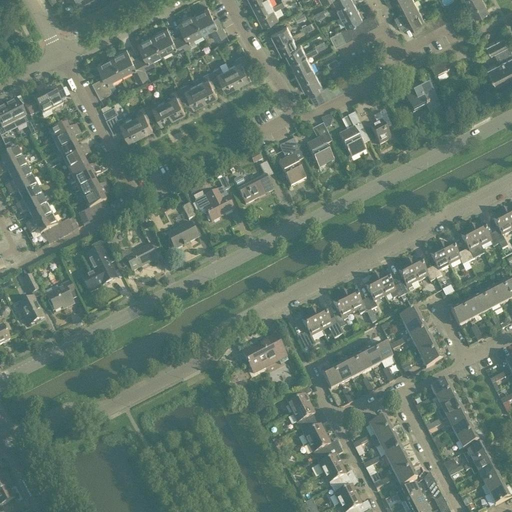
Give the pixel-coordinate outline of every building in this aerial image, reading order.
[(269,0),(260,0),(252,4),(257,14),(273,6),(272,6),(269,0)] [(353,0),(347,0),(336,6),(341,15),(357,7),(353,0)] [(414,0),(400,7),(403,13),(394,17),(396,21),(419,10),(414,0)] [(488,9),(483,0),(467,0),(466,1),(474,16),(488,9)] [(262,24),(278,16),(275,10),(284,5),(284,4),(282,1),(272,6),(273,6),(257,14),(262,24)] [(357,7),(341,15),(346,26),(347,25),(348,26),(351,25),(356,22),(362,19),(362,18),(362,17),(357,7)] [(207,8),(194,15),(203,32),(210,29),(215,39),(226,34),(217,16),(213,18),(207,8)] [(419,10),(396,21),(399,26),(407,21),(410,27),(416,24),(421,22),(424,20),(419,10)] [(442,11),(437,13),(442,24),(447,21),(442,11)] [(437,13),(431,16),(437,27),(442,24),(437,13)] [(367,17),(373,27),(378,25),(372,14),(367,17)] [(203,32),(194,15),(179,22),(184,33),(179,36),(185,47),(195,42),(193,37),(203,32)] [(431,16),(426,19),(432,30),(437,27),(431,16)] [(362,19),(367,30),(373,27),(367,17),(362,19)] [(473,18),(452,28),(455,34),(476,24),(473,18)] [(362,19),(356,22),(362,33),(367,30),(362,19)] [(426,19),(424,20),(421,22),(426,33),(432,30),(426,19)] [(362,33),(356,22),(351,25),(356,36),(362,33)] [(421,22),(416,24),(421,35),(426,33),(421,22)] [(416,24),(410,27),(416,38),(421,35),(416,24)] [(276,44),(292,35),(287,25),(271,34),(276,44)] [(351,25),(348,26),(346,28),(351,38),(356,36),(351,25)] [(168,28),(153,36),(162,54),(172,49),(174,53),(185,47),(179,36),(173,39),(168,28)] [(346,28),(340,30),(346,41),(351,38),(346,28)] [(346,41),(340,30),(335,33),(341,44),(346,41)] [(341,44),(335,33),(330,36),(335,47),(341,44)] [(297,45),(292,35),(276,44),(281,54),(284,52),(297,45)] [(143,54),(138,57),(144,69),(154,64),(152,59),(162,54),(153,36),(138,43),(143,54)] [(511,52),(504,36),(486,46),(490,54),(493,53),(498,62),(486,69),(495,85),(511,76),(511,52)] [(300,43),(297,45),(284,52),(289,61),(305,53),(300,43)] [(305,53),(289,61),(294,71),(310,63),(307,57),(318,52),(317,50),(321,48),(319,43),(314,46),(315,48),(305,53)] [(144,69),(138,57),(132,60),(127,49),(112,57),(121,74),(131,69),(138,81),(148,76),(144,69)] [(229,67),(237,84),(250,77),(243,65),(248,63),(244,55),(235,59),(237,63),(229,67)] [(121,74),(112,57),(98,64),(104,76),(92,82),(100,98),(112,92),(110,87),(114,84),(112,79),(121,74)] [(310,63),(294,71),(299,81),(315,72),(310,63)] [(444,63),(429,71),(434,80),(449,72),(444,63)] [(220,67),(211,72),(215,80),(219,77),(225,90),(237,84),(229,67),(221,70),(220,67)] [(204,79),(196,83),(205,100),(217,94),(211,82),(215,80),(211,72),(202,76),(204,79)] [(315,72),(299,81),(304,91),(306,90),(309,95),(315,92),(320,89),(317,84),(320,82),(315,72)] [(460,73),(453,78),(459,87),(466,82),(460,73)] [(341,79),(347,89),(352,87),(346,76),(341,79)] [(347,89),(341,79),(336,81),(341,92),(347,89)] [(336,81),(331,84),(336,95),(341,92),(336,81)] [(205,100),(196,83),(188,87),(187,84),(178,89),(182,96),(186,94),(193,107),(205,100)] [(415,83),(401,91),(413,114),(426,106),(432,118),(443,112),(429,85),(419,91),(415,83)] [(336,95),(331,84),(325,87),(331,98),(336,95)] [(45,86),(40,88),(53,112),(63,107),(60,102),(61,102),(62,103),(65,101),(65,99),(66,98),(60,87),(54,90),(53,89),(48,91),(45,86)] [(331,98),(325,87),(320,89),(325,100),(331,98)] [(53,112),(40,88),(35,90),(38,96),(33,98),(34,100),(24,106),(30,117),(40,112),(42,117),(53,112)] [(171,96),(164,100),(173,117),(184,111),(178,98),(182,96),(178,89),(170,93),(171,96)] [(320,89),(315,92),(320,103),(325,100),(320,89)] [(315,92),(309,95),(315,106),(320,103),(315,92)] [(15,100),(4,106),(8,112),(16,130),(17,130),(26,125),(28,124),(27,124),(25,119),(22,112),(15,100)] [(154,101),(146,105),(150,113),(154,111),(161,123),(173,117),(164,100),(156,104),(154,101)] [(150,113),(146,105),(137,110),(139,113),(131,117),(140,134),(152,128),(146,115),(150,113)] [(0,137),(0,138),(16,130),(4,106),(0,108),(0,125),(0,126),(0,125),(0,137)] [(118,113),(114,106),(103,111),(106,118),(113,133),(122,128),(128,140),(140,134),(131,117),(124,121),(122,118),(118,120),(115,114),(118,113)] [(377,124),(370,128),(379,146),(391,140),(386,131),(392,128),(384,112),(373,118),(377,124)] [(351,160),(366,152),(363,145),(369,142),(364,132),(355,114),(348,118),(354,129),(339,136),(351,160)] [(330,115),(322,119),(326,128),(334,124),(330,115)] [(454,118),(447,121),(449,127),(457,123),(454,118)] [(28,124),(26,125),(32,137),(39,133),(32,121),(27,124),(28,124)] [(51,145),(79,131),(76,126),(69,130),(66,125),(49,133),(54,142),(50,144),(51,145)] [(317,141),(307,146),(319,170),(335,162),(326,146),(333,142),(324,125),(316,129),(312,131),(317,141)] [(79,131),(51,145),(51,147),(56,145),(60,153),(76,144),(74,139),(81,136),(79,131)] [(286,160),(279,164),(291,188),(306,180),(297,163),(304,160),(294,140),(287,144),(292,153),(284,157),(286,160)] [(76,144),(60,153),(64,161),(60,163),(60,164),(89,150),(86,145),(79,149),(76,144)] [(0,171),(26,158),(25,157),(22,158),(17,150),(1,159),(3,164),(0,165),(0,171)] [(91,155),(89,150),(60,164),(61,166),(65,164),(70,172),(86,163),(84,158),(91,155)] [(27,159),(26,158),(0,171),(0,176),(0,177),(8,173),(11,178),(27,170),(23,161),(27,159)] [(86,163),(70,172),(74,180),(69,182),(70,184),(99,169),(96,164),(89,168),(86,163)] [(260,167),(265,177),(266,176),(267,179),(273,175),(267,163),(260,167)] [(105,166),(99,169),(70,184),(71,185),(75,183),(79,191),(96,182),(94,177),(95,177),(96,178),(108,171),(105,166)] [(27,170),(11,178),(13,183),(5,187),(8,192),(36,177),(35,176),(32,178),(27,170)] [(204,198),(195,203),(200,214),(206,211),(212,222),(221,218),(220,217),(234,210),(225,192),(230,189),(221,173),(214,176),(217,182),(218,182),(222,189),(218,191),(217,190),(204,197),(204,198)] [(267,179),(266,176),(265,177),(247,186),(243,178),(241,177),(235,181),(235,182),(239,190),(246,205),(273,192),(267,179)] [(40,187),(36,177),(8,192),(10,196),(18,192),(20,197),(37,189),(37,188),(40,187)] [(99,188),(96,182),(79,191),(84,199),(80,201),(80,203),(108,188),(106,184),(99,188)] [(108,188),(80,203),(81,204),(85,202),(89,211),(94,208),(98,206),(103,204),(106,202),(103,196),(111,193),(108,188)] [(37,189),(20,197),(23,202),(15,206),(18,211),(46,196),(45,195),(41,197),(37,189)] [(46,198),(46,196),(18,211),(20,215),(28,211),(30,216),(47,208),(43,200),(46,198)] [(109,215),(103,204),(98,206),(104,217),(109,215)] [(189,204),(181,208),(188,221),(196,217),(189,204)] [(98,206),(94,208),(100,220),(104,217),(98,206)] [(47,208),(30,216),(33,222),(25,226),(27,230),(55,215),(55,214),(51,216),(47,208)] [(94,208),(89,211),(95,222),(100,220),(94,208)] [(508,210),(502,213),(511,231),(511,209),(509,212),(508,210)] [(89,211),(84,214),(90,225),(95,222),(89,211)] [(511,232),(511,231),(502,213),(497,216),(497,217),(492,219),(499,231),(493,235),(499,246),(501,251),(507,247),(502,238),(511,232)] [(90,225),(84,214),(79,216),(84,228),(90,225)] [(140,214),(135,217),(143,233),(149,230),(140,214)] [(56,217),(55,215),(27,230),(30,235),(38,231),(40,236),(43,235),(48,232),(53,230),(57,228),(57,227),(53,219),(56,217)] [(74,218),(69,221),(75,231),(80,229),(74,218)] [(74,232),(68,222),(63,225),(69,236),(74,233),(74,232)] [(191,224),(168,235),(175,251),(199,239),(191,224)] [(69,236),(63,225),(58,227),(64,238),(69,236)] [(476,226),(470,229),(481,249),(490,244),(493,249),(499,246),(493,235),(488,237),(482,225),(477,228),(476,226)] [(57,228),(53,230),(59,241),(64,238),(58,227),(57,227),(57,228)] [(481,249),(470,229),(465,232),(465,234),(460,236),(468,250),(462,252),(468,264),(474,261),(470,255),(481,249)] [(53,230),(48,232),(54,243),(59,241),(53,230)] [(54,243),(48,232),(43,235),(49,246),(54,243)] [(468,264),(462,252),(457,255),(451,243),(446,246),(445,244),(439,247),(449,267),(460,262),(463,267),(468,264)] [(93,275),(83,280),(90,294),(118,280),(108,260),(114,257),(107,244),(100,248),(101,250),(84,259),(93,275)] [(122,264),(117,266),(120,271),(129,266),(133,272),(157,259),(150,246),(132,255),(130,252),(121,253),(122,264)] [(449,267),(439,247),(434,250),(435,251),(429,254),(435,267),(430,269),(436,281),(441,278),(439,273),(449,267)] [(412,262),(407,264),(417,283),(427,278),(430,284),(436,281),(430,269),(425,272),(418,260),(413,263),(412,262)] [(417,283),(407,264),(401,267),(402,269),(397,271),(403,283),(398,286),(404,297),(410,294),(409,291),(413,289),(412,286),(417,283)] [(380,276),(374,279),(384,298),(390,295),(394,300),(397,298),(398,299),(404,297),(398,286),(393,289),(386,275),(380,277),(380,276)] [(30,276),(23,280),(31,295),(38,291),(30,276)] [(384,298),(374,279),(368,282),(369,283),(364,285),(370,297),(365,300),(370,311),(376,308),(374,303),(384,298)] [(501,286),(510,302),(511,300),(511,280),(501,286)] [(59,290),(47,297),(55,312),(73,303),(70,298),(76,295),(69,282),(60,287),(62,290),(59,291),(59,290)] [(501,286),(491,291),(499,307),(510,302),(501,286)] [(370,311),(365,300),(360,303),(354,291),(349,294),(348,292),(342,296),(352,315),(362,309),(365,314),(370,311)] [(499,307),(491,291),(481,296),(489,312),(491,316),(501,310),(499,307)] [(352,315),(342,296),(337,298),(337,300),(332,302),(339,316),(334,319),(340,329),(345,326),(344,321),(347,319),(346,317),(352,315)] [(489,312),(481,296),(471,301),(479,317),(489,312)] [(34,298),(19,306),(29,326),(44,318),(34,298)] [(479,317),(471,301),(461,307),(469,323),(479,317)] [(469,323),(461,307),(451,312),(459,328),(469,323)] [(340,329),(334,319),(329,322),(322,309),(317,312),(317,311),(311,313),(321,333),(328,329),(334,340),(343,335),(340,329)] [(405,329),(420,321),(415,310),(399,319),(405,329)] [(321,333),(311,313),(305,317),(306,318),(301,320),(308,333),(303,336),(305,340),(299,343),(304,352),(302,352),(305,357),(309,355),(307,350),(315,346),(311,338),(321,333)] [(425,331),(420,321),(405,329),(410,339),(425,331)] [(387,324),(380,328),(383,333),(389,329),(387,324)] [(2,326),(0,327),(0,345),(10,340),(2,326)] [(431,341),(425,331),(410,339),(415,350),(431,341)] [(275,337),(242,354),(252,374),(278,361),(280,365),(288,361),(275,337)] [(403,339),(396,343),(399,348),(406,344),(403,339)] [(436,352),(431,341),(415,350),(420,360),(436,352)] [(399,348),(396,343),(390,346),(392,351),(399,348)] [(384,344),(374,349),(382,365),(393,360),(384,344)] [(382,365),(374,349),(363,354),(372,371),(382,365)] [(441,362),(436,352),(420,360),(426,370),(441,362)] [(363,354),(353,359),(361,376),(372,371),(363,354)] [(353,359),(343,365),(351,381),(361,376),(353,359)] [(413,360),(407,363),(409,368),(416,364),(413,360)] [(343,365),(333,370),(341,386),(351,381),(343,365)] [(386,379),(390,376),(387,369),(382,371),(386,379)] [(341,386),(333,370),(322,375),(330,392),(341,386)] [(495,378),(498,382),(505,379),(502,374),(495,378)] [(366,389),(370,387),(366,379),(362,382),(366,389)] [(435,400),(452,392),(446,382),(430,390),(435,400)] [(370,387),(366,389),(366,390),(362,393),(364,397),(373,393),(370,387)] [(291,415),(308,406),(304,397),(310,394),(307,388),(284,399),(287,405),(286,405),(291,415)] [(345,400),(350,397),(346,390),(342,392),(345,400)] [(457,402),(452,392),(435,400),(441,411),(457,402)] [(428,401),(421,405),(423,409),(430,405),(428,401)] [(457,402),(441,411),(446,421),(462,412),(457,402)] [(313,415),(308,406),(291,415),(297,425),(300,430),(323,418),(320,412),(313,415)] [(462,412),(446,421),(451,431),(467,422),(462,412)] [(326,424),(323,418),(300,430),(303,435),(302,435),(307,445),(324,436),(320,427),(326,424)] [(374,437),(389,429),(384,419),(368,427),(374,437)] [(431,425),(434,429),(441,426),(438,421),(431,425)] [(467,422),(451,431),(456,441),(472,432),(467,422)] [(389,429),(374,437),(379,447),(395,439),(389,429)] [(478,443),(472,432),(456,441),(462,451),(478,443)] [(329,445),(324,436),(307,445),(312,455),(313,455),(316,460),(339,448),(335,442),(329,445)] [(400,449),(395,439),(379,447),(384,457),(400,449)] [(449,441),(442,445),(444,449),(451,446),(449,441)] [(464,468),(487,456),(481,446),(467,453),(462,455),(468,465),(463,468),(464,468)] [(342,454),(339,448),(316,460),(319,466),(318,466),(323,475),(340,466),(335,458),(342,454)] [(405,459),(400,449),(384,457),(389,468),(405,459)] [(492,467),(487,456),(464,468),(465,470),(464,470),(466,473),(470,471),(473,477),(478,475),(492,467)] [(379,463),(377,461),(376,459),(369,462),(371,467),(379,463)] [(410,470),(405,459),(389,468),(394,478),(410,470)] [(345,476),(340,466),(323,475),(328,485),(329,485),(332,490),(354,478),(351,472),(345,476)] [(498,478),(492,467),(478,475),(483,485),(498,478)] [(416,480),(410,470),(394,478),(400,488),(416,480)] [(357,485),(354,478),(332,490),(334,496),(338,505),(355,496),(351,488),(357,485)] [(498,478),(483,485),(489,496),(504,488),(498,478)] [(387,479),(379,483),(382,487),(389,483),(387,479)] [(437,488),(434,483),(428,491),(431,495),(437,488)] [(404,503),(419,495),(414,485),(399,493),(404,503)] [(0,507),(14,500),(8,488),(0,492),(0,507)] [(504,488),(489,496),(495,507),(509,499),(504,488)] [(411,511),(424,505),(419,495),(404,503),(401,505),(404,511),(411,511)] [(360,506),(355,496),(338,505),(341,511),(363,511),(370,509),(367,502),(360,506)] [(447,507),(445,503),(439,511),(442,511),(447,507)]
